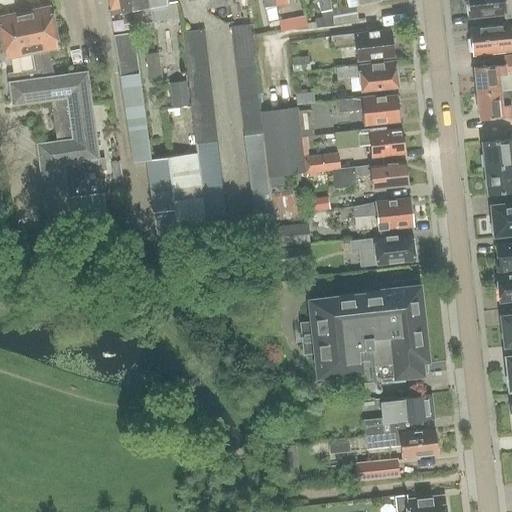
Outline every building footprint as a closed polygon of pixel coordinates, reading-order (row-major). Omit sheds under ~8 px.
[(133,19),(129,0),(109,0),(113,15),(123,13),(125,21),(133,19)] [(151,8),(149,0),(129,0),(133,19),(135,27),(144,25),(141,10),(150,8),(151,8)] [(168,0),(149,0),(151,8),(150,8),(153,22),(172,18),(169,4),(168,0)] [(188,0),(189,1),(191,0),(210,0),(212,8),(230,4),(229,0),(188,0)] [(264,0),(266,8),(276,6),(276,4),(274,0),(264,0)] [(318,0),(321,12),(331,10),(328,0),(318,0)] [(511,17),(511,0),(468,0),(469,5),(467,5),(468,15),(470,15),(470,17),(492,15),(495,16),(504,15),(505,18),(511,17)] [(357,19),(354,6),(331,10),(334,24),(357,19)] [(50,8),(24,14),(38,79),(54,77),(48,49),(58,47),(50,8)] [(38,79),(24,14),(0,18),(0,24),(7,58),(32,53),(35,70),(8,73),(10,83),(38,79)] [(307,26),(305,16),(279,21),(281,31),(307,26)] [(511,49),(511,22),(502,24),(502,25),(489,26),(489,28),(470,30),(473,54),(511,49)] [(231,26),(232,39),(252,36),(251,24),(231,26)] [(182,32),(184,43),(206,41),(205,30),(182,32)] [(358,60),(394,56),(391,30),(370,33),(369,32),(331,36),(332,48),(356,46),(358,60)] [(133,163),(148,161),(151,160),(134,33),(114,36),(133,163)] [(254,48),(252,36),(232,39),(234,50),(254,48)] [(207,52),(206,41),(184,43),(185,54),(207,52)] [(255,59),(254,48),(234,50),(235,61),(255,59)] [(163,81),(159,52),(145,54),(150,83),(163,81)] [(209,63),(207,52),(185,54),(186,66),(209,63)] [(308,70),(307,56),(295,57),(294,57),(295,71),(296,71),(308,70)] [(511,58),(504,60),(505,65),(498,66),(498,65),(474,68),(477,94),(511,90),(511,58)] [(256,70),(255,59),(235,61),(237,72),(256,70)] [(362,90),(398,86),(395,62),(374,64),(336,68),(337,79),(361,76),(362,90)] [(210,75),(209,63),(186,66),(188,78),(210,75)] [(258,81),(256,70),(237,72),(238,83),(258,81)] [(87,72),(54,77),(38,79),(10,83),(13,105),(54,100),(60,141),(38,144),(48,224),(84,219),(87,240),(109,237),(103,194),(88,196),(87,183),(100,181),(99,172),(106,171),(105,158),(99,159),(87,72)] [(211,86),(210,75),(188,78),(189,89),(211,86)] [(190,106),(187,81),(170,83),(172,108),(190,106)] [(259,92),(258,81),(238,83),(239,94),(259,92)] [(213,98),(211,86),(189,89),(190,100),(213,98)] [(511,90),(477,94),(480,120),(504,118),(504,117),(511,116),(511,121),(511,120),(511,90)] [(260,103),(259,92),(239,94),(241,105),(260,103)] [(297,95),(298,105),(315,103),(314,93),(297,95)] [(365,125),(399,121),(399,118),(401,115),(400,108),(398,106),(397,95),(377,98),(376,96),(338,100),(340,112),(358,110),(358,107),(363,107),(365,125)] [(214,109),(213,98),(190,100),(192,112),(214,109)] [(262,114),(261,112),(260,103),(241,105),(242,116),(262,114)] [(215,120),(214,109),(192,112),(193,123),(215,120)] [(301,136),(302,136),(307,136),(305,111),(298,111),(298,109),(261,112),(262,114),(263,125),(264,136),(266,147),(267,159),(268,170),(270,181),(271,192),(273,203),(274,214),(275,225),(305,222),(305,217),(305,216),(305,212),(302,191),(302,190),(287,191),(286,175),(305,173),(301,136)] [(263,125),(262,114),(242,116),(244,128),(263,125)] [(217,132),(215,120),(193,123),(194,134),(217,132)] [(264,136),(263,125),(244,128),(245,139),(264,136)] [(386,128),(348,132),(335,133),(337,147),(371,143),(373,156),(405,153),(402,130),(386,132),(386,128)] [(218,143),(217,132),(194,134),(196,146),(218,143)] [(511,145),(511,134),(510,135),(511,139),(483,143),(486,169),(511,165),(511,145)] [(266,147),(264,136),(245,139),(246,150),(266,147)] [(302,137),(302,136),(301,136),(305,173),(333,170),(333,169),(336,169),(335,157),(309,160),(307,137),(302,137)] [(219,154),(218,143),(196,146),(197,154),(196,154),(197,157),(219,154)] [(267,159),(266,147),(246,150),(248,161),(267,159)] [(198,168),(197,157),(196,154),(151,160),(148,161),(159,246),(200,240),(208,238),(206,225),(205,214),(203,202),(201,191),(200,180),(198,168)] [(221,166),(219,154),(197,157),(198,168),(221,166)] [(268,170),(267,159),(248,161),(249,172),(268,170)] [(124,192),(120,161),(111,162),(116,193),(124,192)] [(371,165),(336,169),(333,169),(333,170),(335,186),(346,185),(355,177),(367,176),(367,174),(371,173),(373,189),(409,185),(406,162),(371,166),(371,165)] [(511,165),(486,169),(488,194),(511,191),(511,165)] [(222,177),(221,166),(198,168),(200,180),(222,177)] [(270,181),(268,170),(249,172),(250,183),(270,181)] [(223,188),(222,177),(200,180),(201,191),(223,188)] [(271,192),(270,181),(250,183),(252,194),(271,192)] [(225,200),(223,188),(201,191),(203,202),(225,200)] [(318,190),(302,191),(305,212),(330,209),(329,196),(319,197),(318,190)] [(273,203),(271,192),(252,194),(253,205),(273,203)] [(379,229),(413,225),(410,199),(377,203),(353,207),(354,218),(378,215),(379,229)] [(226,211),(225,200),(203,202),(205,214),(226,211)] [(274,214),(273,203),(253,205),(255,216),(274,214)] [(511,204),(492,207),(493,220),(492,222),(493,231),(495,233),(495,236),(511,233),(511,204)] [(227,222),(226,211),(205,214),(206,225),(227,222)] [(275,225),(274,214),(255,216),(256,227),(269,226),(275,225)] [(229,233),(227,222),(206,225),(208,238),(208,236),(224,234),(229,233)] [(305,223),(305,222),(275,225),(269,226),(271,248),(311,244),(309,223),(305,223)] [(417,259),(416,248),(414,248),(412,235),(405,236),(405,235),(375,238),(354,240),(355,250),(359,249),(361,266),(415,261),(415,259),(417,259)] [(511,244),(497,246),(499,259),(496,260),(497,273),(511,271),(511,244)] [(297,270),(294,247),(264,250),(267,273),(297,270)] [(511,275),(498,277),(500,301),(511,300),(511,275)] [(422,361),(428,361),(420,286),(419,287),(418,279),(394,282),(395,289),(310,299),(310,300),(298,301),(305,365),(317,364),(318,377),(361,372),(360,365),(375,364),(376,380),(382,379),(382,382),(392,381),(392,378),(423,375),(422,361)] [(282,282),(258,285),(263,338),(282,336),(279,309),(285,308),(282,282)] [(511,316),(502,317),(505,346),(511,345),(511,316)] [(430,395),(396,399),(380,401),(382,419),(363,421),(365,436),(421,430),(420,421),(432,419),(431,408),(433,407),(432,397),(430,398),(430,395)] [(298,437),(295,409),(283,410),(286,439),(298,437)] [(421,431),(421,430),(365,436),(367,449),(374,448),(401,445),(403,460),(419,459),(418,456),(431,454),(435,455),(438,454),(438,450),(437,447),(435,430),(421,431)] [(349,439),(328,442),(330,453),(350,451),(349,439)] [(394,472),(393,461),(368,464),(369,475),(394,472)] [(445,511),(443,497),(408,501),(407,495),(394,496),(396,511),(445,511)]
